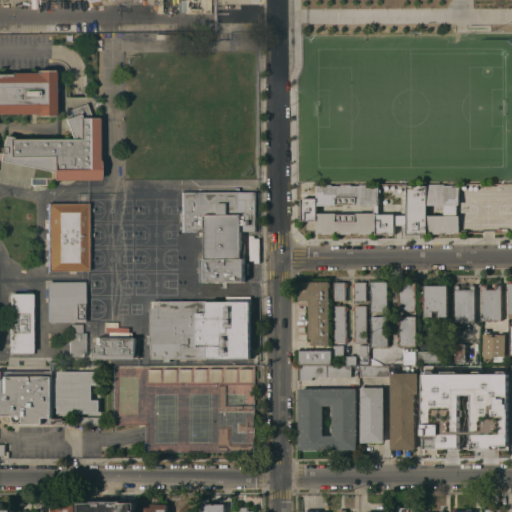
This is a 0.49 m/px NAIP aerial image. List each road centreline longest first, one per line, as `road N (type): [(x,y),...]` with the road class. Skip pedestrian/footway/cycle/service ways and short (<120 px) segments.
road 1 (residential): [(280,475),(0,477)]
road 2 (tertiary): [(277,260),(278,0)]
road 3 (tertiary): [(511,257),(277,260)]
road 4 (residential): [(511,475),(280,475)]
road 5 (residential): [(216,17),(0,17)]
road 6 (tertiary): [(280,475),(277,260)]
